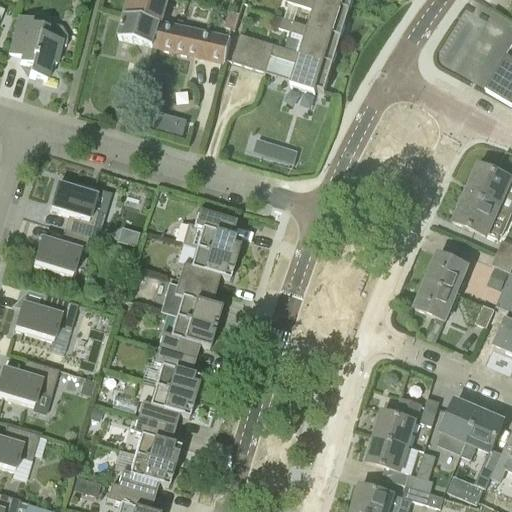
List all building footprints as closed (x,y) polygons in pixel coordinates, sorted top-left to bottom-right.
[(130,0),(118,42),(224,66),(228,42),(159,27),(167,0),(130,0)] [(342,41),(350,14),(317,4),(305,0),(288,0),(286,7),(313,16),(309,30),(308,31),(342,41)] [(350,14),(354,0),(318,0),(317,4),(350,14)] [(235,35),(241,19),(229,15),(224,31),(235,35)] [(55,67),(61,43),(44,40),(47,30),(31,26),(32,22),(17,19),(7,57),(20,61),(19,66),(30,69),(27,79),(45,84),(50,66),(55,67)] [(334,68),(342,41),(308,31),(309,30),(282,21),(278,32),(305,40),(300,58),(334,68)] [(242,69),(251,42),(239,38),(231,65),(242,69)] [(254,72),(262,46),(251,42),(242,69),(254,72)] [(265,76),(270,59),(273,49),(262,46),(254,72),(265,76)] [(325,96),(334,68),(300,58),(273,49),(270,59),(297,67),(290,89),(314,97),(315,93),(325,96)] [(511,49),(505,61),(485,94),(511,109),(511,49)] [(498,212),(511,182),(479,168),(466,198),(498,212)] [(75,192),(57,187),(49,214),(68,220),(64,232),(63,232),(63,233),(88,241),(97,243),(110,197),(77,187),(75,192)] [(486,239),(498,212),(466,198),(454,226),(486,239)] [(230,239),(234,224),(198,213),(193,230),(190,229),(184,248),(195,251),(234,263),(240,242),(230,239)] [(84,255),(88,241),(63,233),(63,234),(60,247),(40,241),(32,268),(71,280),(79,253),(84,255)] [(136,249),(139,237),(126,234),(123,246),(136,249)] [(511,248),(502,243),(496,257),(511,263),(511,248)] [(130,265),(133,252),(120,249),(117,261),(130,265)] [(228,283),(234,263),(195,251),(189,270),(182,268),(177,283),(213,294),(217,280),(228,283)] [(509,277),(511,270),(511,263),(496,257),(491,269),(509,277)] [(455,298),(467,270),(437,258),(426,285),(455,298)] [(500,294),(507,278),(495,273),(488,290),(500,294)] [(214,332),(220,312),(209,308),(213,294),(177,283),(170,281),(160,316),(174,320),(214,332)] [(444,325),(455,298),(426,285),(414,313),(444,325)] [(511,358),(511,308),(510,308),(511,303),(511,289),(505,286),(495,310),(510,316),(507,322),(505,321),(493,350),(511,358)] [(69,335),(77,309),(43,299),(43,301),(40,312),(21,307),(13,333),(51,345),(55,331),(69,335)] [(486,332),(494,313),(483,309),(475,327),(486,332)] [(208,352),(214,332),(174,320),(169,339),(161,337),(157,353),(193,363),(197,349),(208,352)] [(194,401),(200,381),(189,377),(193,363),(157,353),(152,368),(160,370),(154,389),(194,401)] [(50,400),(57,374),(24,364),(23,366),(24,366),(21,378),(2,372),(0,378),(0,400),(32,410),(36,396),(50,400)] [(187,421),(194,401),(154,389),(148,409),(141,406),(136,422),(173,432),(177,418),(187,421)] [(431,430),(439,406),(427,402),(420,427),(431,430)] [(417,425),(421,408),(403,403),(399,420),(382,415),(374,441),(409,452),(417,425)] [(460,460),(479,414),(455,404),(440,438),(441,438),(438,447),(461,457),(459,460),(460,460)] [(475,452),(487,457),(499,463),(501,460),(509,442),(508,441),(501,457),(491,453),(504,424),(479,414),(460,460),(470,464),(475,452)] [(173,470),(179,450),(168,446),(173,432),(136,422),(131,437),(139,439),(134,458),(173,470)] [(30,465),(38,439),(5,429),(4,431),(5,431),(1,443),(0,442),(0,471),(13,475),(17,461),(30,465)] [(402,477),(409,452),(374,441),(367,466),(402,477)] [(511,456),(509,464),(501,460),(499,463),(486,493),(485,495),(492,499),(499,485),(500,486),(506,474),(511,476),(511,456)] [(428,484),(435,460),(423,457),(416,480),(428,484)] [(499,463),(487,457),(474,488),(486,493),(499,463)] [(167,490),(173,470),(134,458),(128,478),(120,475),(116,491),(152,501),(156,487),(167,490)] [(430,495),(432,486),(428,484),(416,480),(408,478),(405,488),(430,495)] [(148,511),(152,501),(116,491),(106,488),(101,503),(119,508),(117,511),(148,511)] [(353,511),(401,511),(404,502),(402,501),(395,499),(359,488),(359,490),(360,490),(353,511)] [(402,501),(404,502),(437,511),(439,511),(443,500),(430,495),(405,488),(402,501)] [(17,511),(20,504),(0,498),(0,511),(17,511)]
